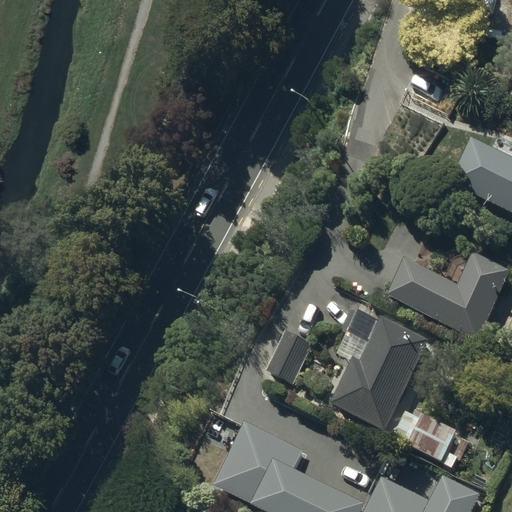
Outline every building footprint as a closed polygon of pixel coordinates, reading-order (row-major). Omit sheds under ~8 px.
[(511,162),(474,146),(455,189),(511,213),(511,162)] [(406,277),(390,312),(478,350),(508,281),(473,266),(459,300),(406,277)] [(385,441),(427,351),(361,320),(338,369),(351,375),(332,416),(385,441)] [(312,353),(287,340),(266,378),(291,392),(312,353)] [(393,444),(411,453),(409,460),(452,477),(456,465),(447,462),(456,440),(424,427),(426,422),(408,413),(393,444)] [(303,456),(245,431),(214,497),(245,511),(473,511),(479,500),(443,485),(432,510),(381,488),(370,511),(363,511),(292,481),(303,456)]
